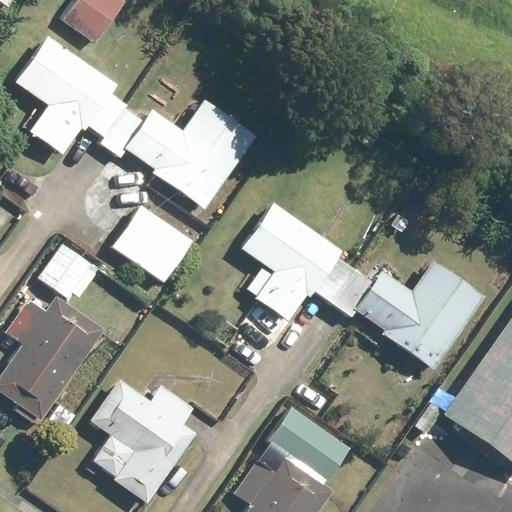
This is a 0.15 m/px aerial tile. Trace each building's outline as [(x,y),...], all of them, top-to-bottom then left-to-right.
[(10,0),(0,0),(0,7),(4,10),(10,0)] [(73,0),(58,22),(89,43),(115,5),(107,0),(73,0)] [(55,159),(74,131),(75,132),(77,128),(147,174),(145,175),(196,211),(246,142),(195,106),(174,136),(103,90),(106,86),(38,39),(7,85),(40,108),(22,136),(55,159)] [(12,168),(0,184),(19,199),(32,182),(12,168)] [(425,374),(476,300),(425,265),(403,297),(260,207),(232,252),(267,274),(249,301),(281,323),(301,295),(400,357),(425,374)] [(132,211),(104,252),(156,287),(184,246),(132,211)] [(56,249),(32,282),(60,302),(84,269),(56,249)] [(0,335),(17,346),(0,370),(0,400),(33,423),(94,334),(47,302),(39,314),(23,302),(0,335)] [(511,302),(434,413),(511,467),(511,302)] [(82,424),(102,438),(82,466),(139,506),(187,438),(175,429),(188,411),(153,388),(142,404),(111,383),(82,424)] [(285,411),(262,443),(318,482),(340,450),(285,411)] [(252,465),(230,497),(244,507),(240,511),(312,511),(324,495),(276,462),(266,475),(252,465)]
